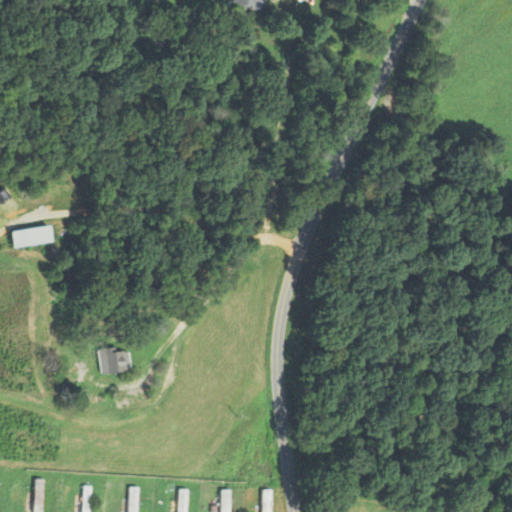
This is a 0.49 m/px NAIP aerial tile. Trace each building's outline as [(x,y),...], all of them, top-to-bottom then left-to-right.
[(226,0),(226,2),(257,12),(260,0),(226,0)] [(9,231),(12,248),(50,242),(47,225),(9,231)] [(127,348),(97,348),(97,372),(127,372),(127,348)] [(40,511),(41,478),(31,478),(31,511),(40,511)] [(126,511),(134,511),(135,486),(127,486),(126,511)] [(88,488),(80,488),(80,511),(88,511),(88,488)] [(175,511),(183,511),(183,489),(176,489),(175,511)] [(227,511),(227,489),(218,489),(218,511),(227,511)] [(259,511),(268,511),(268,493),(259,493),(259,511)]
